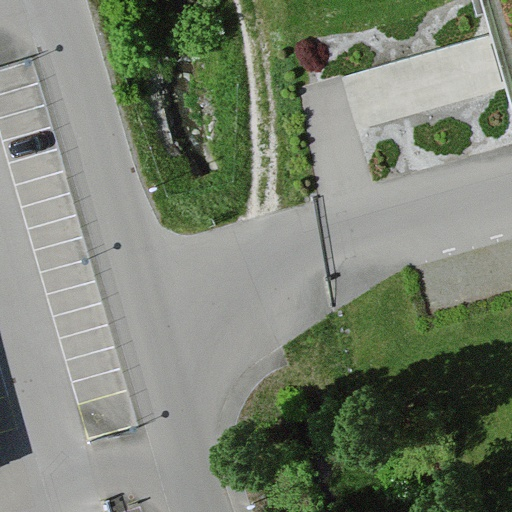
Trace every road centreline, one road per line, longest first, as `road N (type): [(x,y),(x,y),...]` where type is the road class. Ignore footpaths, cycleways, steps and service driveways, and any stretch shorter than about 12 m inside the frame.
road 1 (residential): [(195,511),(46,0)]
road 2 (track): [(263,260),(265,113),(241,0)]
road 3 (unknown): [(179,458),(5,511)]
